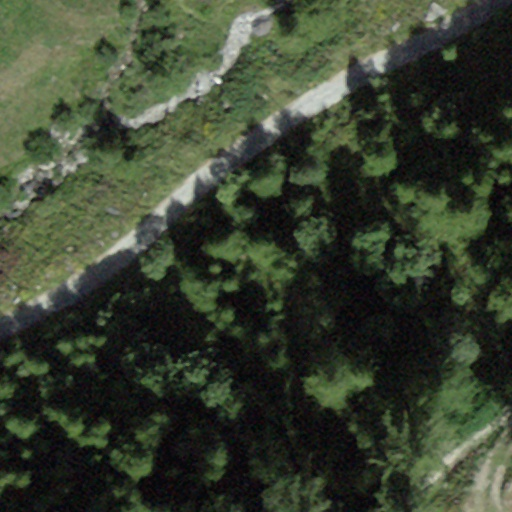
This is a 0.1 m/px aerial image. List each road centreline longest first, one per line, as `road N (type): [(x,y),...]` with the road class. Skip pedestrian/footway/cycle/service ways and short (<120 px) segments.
road 1 (track): [(0,338),(38,324),(125,268),(194,201),(322,107),(442,47),(503,0)]
road 2 (track): [(511,378),(478,482),(479,511)]
